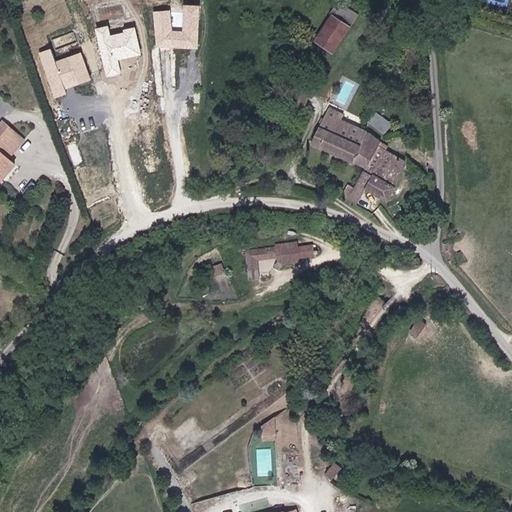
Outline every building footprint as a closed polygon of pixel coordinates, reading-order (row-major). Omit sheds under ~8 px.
[(356,30),(366,17),(346,1),(336,14),(356,30)] [(198,50),(199,6),(183,5),(182,32),(172,31),(170,11),(154,12),(156,48),(198,50)] [(340,52),(356,30),(336,14),(319,36),(340,52)] [(108,26),(95,29),(107,77),(122,74),(119,62),(143,56),(135,26),(123,29),(124,31),(110,35),(108,26)] [(50,49),(40,53),(55,96),(65,93),(64,90),(92,80),(82,53),(55,63),(50,49)] [(362,168),(353,187),(346,184),(341,193),(340,195),(348,197),(359,203),(366,189),(384,197),(403,157),(382,146),(384,138),(378,134),(356,125),(343,121),(338,119),(335,123),(331,121),(336,113),(326,108),(322,114),(307,140),(350,162),(362,168)] [(0,176),(12,164),(0,153),(0,176)] [(259,250),(246,251),(248,279),(261,278),(260,261),(276,259),(277,267),(300,264),(299,260),(313,259),(312,245),(297,247),(297,242),(274,245),(275,249),(259,251),(259,250)] [(223,263),(214,266),(218,278),(227,275),(223,263)] [(421,337),(430,325),(421,318),(412,330),(421,337)] [(261,439),(277,439),(276,419),(260,420),(261,439)] [(335,460),(326,475),(333,479),(342,464),(335,460)] [(339,482),(349,472),(344,467),(334,477),(339,482)]
